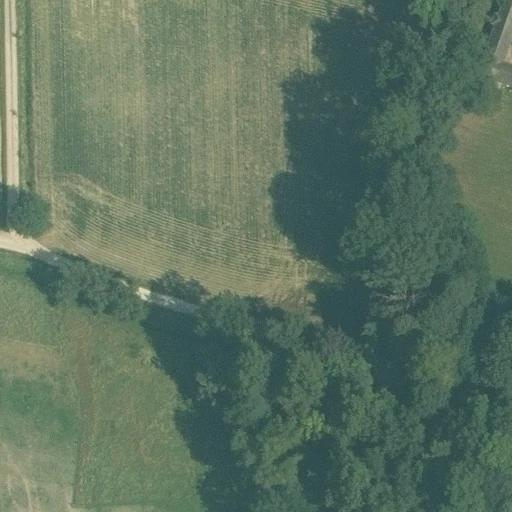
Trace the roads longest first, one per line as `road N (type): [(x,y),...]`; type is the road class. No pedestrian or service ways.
road 1 (unclassified): [(382,376),(346,348),(168,307),(0,242)]
road 2 (unclassified): [(382,376),(395,162),(425,60),(458,0)]
road 3 (track): [(14,244),(12,0)]
road 4 (unclassified): [(423,511),(382,376)]
